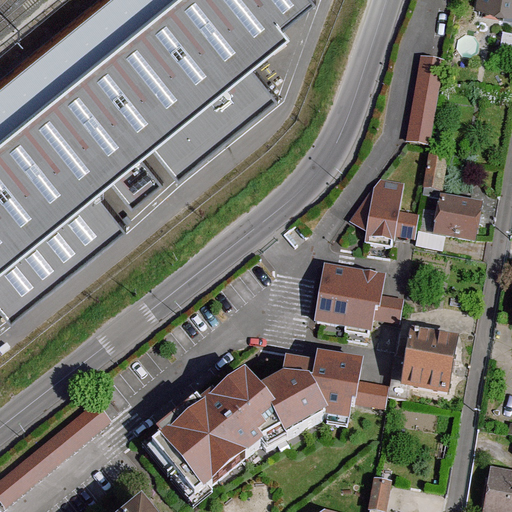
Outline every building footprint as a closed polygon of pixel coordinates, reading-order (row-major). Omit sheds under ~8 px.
[(0,313),(5,320),(121,227),(90,188),(104,177),(128,207),(160,181),(136,151),(146,143),(175,179),(275,99),(246,63),(289,28),(283,20),(307,0),(98,0),(0,79),(0,313)] [(511,0),(482,0),(480,14),(503,18),(506,3),(511,4),(511,0)] [(447,65),(428,62),(414,146),(433,149),(447,65)] [(434,155),(428,193),(444,196),(450,158),(434,155)] [(356,226),(372,237),(370,248),(396,252),(398,238),(401,219),(407,184),(389,181),(387,189),(383,189),(356,226)] [(483,206),(448,200),(443,231),(477,238),(483,206)] [(418,241),(421,222),(401,219),(398,238),(418,241)] [(448,244),(449,238),(424,234),(422,246),(447,250),(448,244)] [(334,258),(332,272),(356,276),(359,262),(334,258)] [(383,304),(390,267),(359,262),(356,276),(332,272),(327,302),(324,302),(320,325),(350,330),(349,336),(373,340),(376,321),(377,313),(382,313),(383,304)] [(376,321),(403,325),(406,307),(383,304),(382,313),(377,313),(376,321)] [(411,365),(416,335),(404,333),(399,363),(411,365)] [(450,390),(457,342),(416,335),(411,365),(399,363),(394,396),(410,398),(413,384),(450,390)] [(270,454),(329,422),(332,422),(352,426),(355,408),(358,409),(361,392),(365,369),(322,362),(321,371),(319,378),(309,377),(300,384),(288,384),(262,398),(248,381),(219,405),(216,401),(197,417),(156,451),(198,503),(211,492),(265,448),(270,454)] [(321,371),(290,366),(288,384),(300,384),(309,377),(319,378),(321,371)] [(361,392),(358,409),(388,414),(391,397),(361,392)] [(101,404),(12,474),(24,488),(113,418),(101,404)] [(197,417),(192,411),(146,449),(197,511),(215,496),(211,492),(198,503),(156,451),(197,417)] [(351,431),(352,426),(332,422),(331,428),(351,431)] [(511,511),(511,475),(496,473),(489,511),(511,511)] [(374,511),(380,511),(389,511),(394,487),(379,484),(378,487),(375,506),(374,511)]
